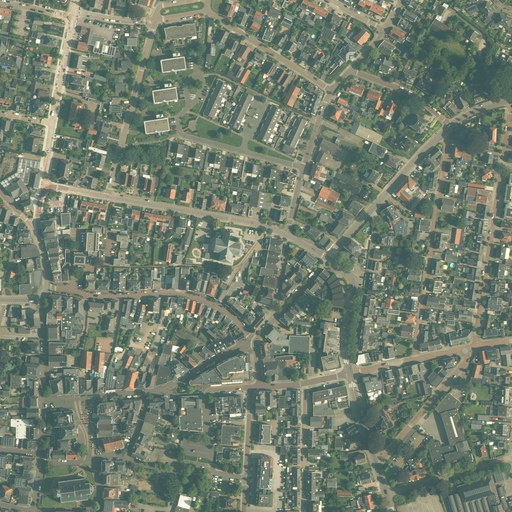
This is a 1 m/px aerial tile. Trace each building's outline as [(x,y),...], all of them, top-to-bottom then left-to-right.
[(101,10),(101,6),(98,5),(99,0),(90,0),(89,7),(101,10)] [(115,0),(115,3),(117,3),(116,10),(123,11),(125,3),(119,2),(119,0),(115,0)] [(302,10),(305,11),(307,9),(310,3),(304,0),(303,0),(300,5),(298,8),(302,10)] [(371,0),(366,0),(363,7),(369,10),(373,3),(374,1),(371,0)] [(381,5),(383,2),(381,1),(382,0),(381,0),(380,0),(379,3),(380,4),(378,6),(375,13),(381,16),(385,9),(381,7),(382,5),(381,5)] [(416,1),(416,0),(414,0),(406,0),(407,1),(406,4),(406,5),(406,6),(410,8),(410,7),(413,8),(416,9),(419,4),(415,2),(416,1)] [(233,2),(232,5),(227,3),(223,15),(231,18),(236,7),(238,8),(240,4),(233,2)] [(484,13),(491,7),(490,5),(488,2),(485,4),(484,3),(480,6),(478,4),(473,8),(475,11),(478,9),(480,11),(481,9),(484,13)] [(312,14),(313,12),(316,6),(310,3),(307,9),(309,10),(308,12),(312,14)] [(369,10),(375,13),(378,6),(373,3),(369,10),(369,11),(369,10)] [(441,6),(438,4),(433,12),(436,14),(442,18),(447,9),(441,6)] [(319,15),(322,9),(316,6),(313,12),(316,14),(315,16),(318,17),(319,15)] [(267,15),(277,19),(280,11),(270,7),(267,15)] [(491,7),(484,13),(487,16),(485,17),(487,19),(485,22),(487,24),(492,20),(490,17),(493,14),(493,13),(496,11),(493,8),(492,8),(491,7)] [(244,26),(248,15),(251,16),(253,10),(247,8),(245,14),(241,12),(241,13),(240,12),(239,13),(238,15),(239,16),(236,23),(244,26)] [(325,18),(328,12),(322,9),(319,15),(325,18)] [(418,16),(413,14),(406,11),(403,16),(410,20),(410,21),(414,23),(414,22),(415,22),(418,16)] [(282,22),(290,26),(294,18),(286,14),(282,22)] [(503,26),(506,17),(504,17),(505,16),(501,14),(499,18),(498,18),(496,22),(493,21),(491,27),(494,29),(496,25),(498,26),(499,24),(503,26)] [(324,27),(330,30),(331,30),(333,25),(337,27),(341,19),(333,15),(329,23),(327,21),(324,27)] [(511,22),(511,18),(508,17),(508,18),(506,17),(503,26),(507,27),(506,29),(509,30),(508,34),(511,35),(511,31),(511,27),(510,27),(511,23),(511,22)] [(251,22),(253,23),(250,28),(257,32),(260,27),(259,26),(262,23),(254,18),(251,22)] [(412,27),(408,24),(408,23),(401,19),(398,25),(405,29),(409,31),(412,27)] [(429,28),(443,37),(449,28),(435,19),(429,28)] [(191,25),(191,24),(186,25),(188,37),(192,37),(191,36),(196,35),(194,25),(191,25)] [(58,34),(59,27),(48,25),(47,31),(58,34)] [(185,38),(188,37),(186,25),(182,25),(182,26),(179,27),(181,37),(185,37),(185,38)] [(176,27),(176,26),(172,27),(173,39),(177,39),(177,38),(181,37),(179,27),(176,27)] [(170,40),(173,39),(172,27),(167,28),(164,29),(166,39),(170,39),(170,40)] [(324,27),(322,31),(319,36),(325,39),(330,30),(324,27)] [(92,36),(93,30),(81,28),(80,33),(86,35),(84,44),(88,45),(94,46),(93,53),(113,57),(116,48),(104,45),(105,38),(92,36)] [(366,30),(364,31),(362,29),(361,30),(359,28),(357,30),(360,32),(357,34),(365,40),(369,35),(367,34),(369,32),(366,30)] [(402,39),(403,38),(406,34),(402,33),(393,28),(389,35),(397,40),(397,41),(402,44),(405,41),(402,39)] [(266,29),(265,33),(262,39),(270,42),(272,36),(273,32),(266,29)] [(473,42),(478,34),(471,29),(465,36),(473,42)] [(225,45),(224,44),(229,34),(222,30),(216,41),(217,41),(215,45),(223,49),(225,45)] [(302,32),(298,41),(302,42),(307,31),(304,30),(303,32),(302,32)] [(131,46),(136,46),(136,39),(134,39),(134,34),(137,34),(137,31),(130,31),(130,34),(130,37),(129,37),(128,36),(125,36),(125,37),(121,37),(122,43),(127,43),(127,46),(131,46)] [(363,42),(365,40),(357,34),(355,32),(353,31),(348,38),(352,41),(353,39),(360,45),(363,42)] [(411,32),(409,35),(418,40),(420,37),(411,32)] [(37,38),(40,39),(39,44),(55,47),(55,46),(56,45),(56,44),(56,43),(56,40),(44,37),(45,34),(38,33),(37,38)] [(12,58),(6,57),(4,54),(5,47),(6,48),(7,39),(2,38),(2,36),(0,35),(0,65),(19,69),(21,59),(12,58)] [(283,43),(285,40),(287,36),(284,35),(282,38),(279,36),(279,37),(278,36),(274,42),(275,43),(274,43),(280,47),(282,45),(281,45),(283,43)] [(300,53),(301,54),(298,58),(305,62),(307,58),(310,54),(304,50),(305,47),(310,36),(307,35),(303,42),(301,45),(299,50),(301,51),(300,53)] [(418,40),(409,35),(406,40),(415,45),(418,40)] [(289,41),(290,42),(285,49),(291,53),(293,49),(295,50),(297,46),(296,46),(298,43),(294,41),(295,39),(292,37),(289,41)] [(351,42),(346,37),(343,40),(349,45),(355,50),(357,47),(351,42)] [(228,56),(231,50),(234,51),(238,43),(232,40),(228,48),(225,47),(222,53),(228,56)] [(309,40),(307,45),(314,48),(316,43),(309,40)] [(395,54),(392,53),(395,47),(384,41),(378,48),(393,57),(395,54)] [(88,45),(84,44),(78,43),(77,49),(86,51),(88,45)] [(339,66),(344,60),(345,62),(349,58),(350,59),(353,56),(352,55),(355,52),(349,46),(348,45),(345,48),(344,47),(341,50),(342,51),(338,55),(340,57),(335,62),(339,66)] [(244,60),(250,50),(244,46),(237,55),(236,55),(234,58),(240,62),(242,59),(244,60)] [(412,52),(407,50),(403,57),(408,60),(412,52)] [(259,63),(262,58),(255,53),(252,58),(251,57),(249,61),(252,63),(254,60),(259,63)] [(315,68),(319,62),(321,63),(325,56),(321,53),(317,60),(315,59),(310,66),(315,68)] [(511,57),(511,58),(503,53),(500,60),(503,62),(502,63),(509,66),(511,61),(511,57)] [(50,65),(51,58),(45,57),(46,54),(41,54),(40,62),(33,61),(32,65),(44,67),(44,64),(50,65)] [(390,68),(385,66),(387,59),(383,57),(381,63),(375,60),(373,65),(380,67),(379,71),(388,74),(390,68)] [(122,62),(122,58),(117,58),(118,72),(125,72),(125,68),(130,68),(130,62),(128,62),(124,62),(122,62)] [(183,58),(177,59),(176,59),(176,58),(167,59),(164,59),(160,60),(161,61),(162,71),(165,71),(166,72),(170,71),(170,70),(173,70),(173,71),(174,71),(176,71),(182,70),(181,68),(185,68),(183,58)] [(82,66),(82,61),(82,60),(74,59),(72,68),(81,70),(85,71),(85,66),(82,66)] [(279,84),(286,73),(281,69),(277,75),(275,73),(273,75),(271,74),(276,66),(270,63),(264,73),(269,76),(268,78),(271,79),(269,82),(272,84),(275,80),(277,81),(276,83),(279,84)] [(238,78),(244,69),(238,65),(234,73),(229,70),(226,76),(237,81),(238,78)] [(35,74),(40,75),(40,78),(49,80),(50,73),(41,72),(42,68),(36,67),(35,71),(36,71),(35,74)] [(242,83),(248,71),(245,69),(238,81),(242,83)] [(406,83),(410,76),(412,71),(411,71),(407,69),(406,70),(405,69),(403,73),(404,73),(401,80),(406,83)] [(412,71),(410,76),(406,83),(412,85),(415,78),(416,75),(417,73),(412,70),(411,71),(412,71)] [(417,86),(422,90),(427,81),(432,74),(429,72),(426,77),(426,78),(424,81),(421,79),(417,86)] [(291,85),(287,83),(291,77),(286,74),(286,73),(279,84),(284,88),(283,89),(288,92),(291,85)] [(115,91),(124,91),(124,84),(122,84),(122,79),(125,79),(125,75),(118,76),(109,76),(109,79),(115,79),(115,84),(115,91)] [(75,84),(86,87),(86,86),(87,81),(92,82),(93,79),(85,77),(85,80),(83,79),(72,77),(72,78),(71,78),(70,82),(71,82),(71,84),(75,84)] [(427,81),(422,90),(428,94),(433,87),(436,90),(443,79),(439,77),(435,81),(432,82),(431,84),(427,81)] [(216,84),(216,85),(216,87),(226,91),(227,88),(227,87),(228,85),(218,81),(216,84)] [(37,94),(37,93),(38,93),(38,97),(38,98),(42,99),(42,97),(46,98),(47,91),(39,90),(38,90),(39,83),(32,82),(30,92),(37,94)] [(74,89),(74,91),(84,93),(88,93),(88,90),(86,90),(86,87),(75,84),(75,86),(74,86),(73,89),(74,89)] [(305,92),(311,95),(313,92),(316,94),(318,90),(309,84),(306,89),(302,87),(299,91),(304,93),(305,92)] [(349,85),(346,91),(355,94),(355,93),(358,87),(358,86),(358,85),(355,84),(355,85),(352,84),(352,86),(349,85)] [(296,96),(297,95),(300,89),(291,85),(282,103),(292,107),(297,97),(296,96)] [(355,93),(355,94),(362,97),(365,88),(358,85),(358,86),(358,87),(355,93)] [(214,88),(212,92),(222,96),(223,95),(224,95),(226,91),(216,87),(215,88),(214,88)] [(476,91),(478,94),(473,97),(476,103),(484,99),(481,93),(480,93),(480,92),(481,90),(476,87),(474,90),(476,91)] [(167,88),(159,90),(159,89),(156,90),(152,90),(152,92),(154,102),(157,101),(157,103),(162,102),(162,101),(165,100),(165,102),(166,101),(168,101),(173,100),(173,99),(176,99),(175,88),(169,89),(168,90),(167,88)] [(4,100),(3,105),(10,106),(13,90),(10,90),(9,95),(8,95),(8,97),(4,96),(4,100)] [(320,100),(322,94),(321,92),(318,90),(316,94),(313,92),(311,95),(313,96),(312,98),(320,100)] [(369,100),(372,101),(376,92),(372,90),(372,92),(369,91),(366,99),(366,98),(365,102),(368,104),(369,100)] [(211,95),(211,96),(211,98),(221,102),(222,99),(222,98),(222,96),(212,92),(211,95)] [(241,94),(240,98),(250,102),(251,101),(253,97),(243,92),(242,94),(241,94)] [(379,101),(381,95),(379,94),(380,93),(376,92),(372,101),(375,102),(373,108),(379,110),(382,102),(379,101)] [(437,102),(441,106),(447,112),(452,117),(459,111),(452,104),(452,105),(449,101),(452,97),(450,97),(452,93),(448,92),(446,96),(445,95),(443,100),(440,99),(437,102)] [(453,96),(455,99),(461,110),(469,106),(463,95),(462,95),(461,92),(453,96)] [(311,102),(311,103),(318,105),(320,100),(312,98),(306,96),(305,100),(311,102)] [(102,101),(112,101),(112,102),(112,107),(109,107),(109,113),(121,113),(121,107),(116,107),(116,102),(119,102),(119,98),(112,98),(102,98),(102,101)] [(209,99),(207,103),(217,107),(218,105),(219,105),(221,102),(211,98),(210,99),(209,99)] [(250,102),(240,98),(238,101),(239,102),(238,104),(248,108),(250,104),(249,104),(250,102)] [(339,98),(337,103),(346,107),(348,103),(339,98)] [(397,116),(395,115),(397,110),(395,110),(398,105),(394,104),(394,102),(391,100),(389,104),(386,110),(385,110),(383,114),(396,119),(397,116)] [(309,107),(316,110),(318,105),(311,103),(310,103),(304,101),(303,105),(309,107)] [(79,126),(83,105),(72,103),(69,120),(73,120),(72,125),(74,126),(74,127),(75,129),(77,129),(78,128),(78,126),(79,126)] [(206,107),(206,108),(216,113),(217,110),(217,109),(217,107),(207,103),(206,106),(206,107)] [(246,112),(248,108),(238,104),(237,105),(236,105),(235,109),(245,113),(246,112)] [(270,109),(270,110),(270,111),(279,116),(281,113),(280,112),(281,110),(271,105),(270,109)] [(43,116),(44,110),(28,107),(27,110),(34,112),(33,114),(43,116)] [(315,115),(316,110),(309,107),(309,109),(306,108),(304,107),(302,110),(305,111),(307,112),(315,115)] [(341,113),(342,111),(335,107),(334,109),(333,109),(332,112),(345,118),(346,115),(341,113)] [(216,113),(206,108),(205,110),(204,110),(202,114),(212,118),(213,116),(214,116),(216,113)] [(245,113),(235,109),(233,112),(234,113),(233,114),(243,119),(245,115),(244,115),(245,113)] [(421,134),(428,123),(422,118),(426,113),(421,109),(417,115),(417,116),(410,126),(421,134)] [(268,113),(266,116),(276,121),(277,119),(278,119),(279,116),(270,111),(269,113),(268,113)] [(345,118),(332,112),(331,115),(331,116),(331,117),(337,121),(338,119),(343,121),(345,118)] [(241,123),(243,119),(233,114),(232,116),(231,116),(230,120),(240,124),(241,123)] [(276,121),(266,116),(265,120),(265,121),(264,122),(274,127),(276,124),(275,123),(276,121)] [(101,132),(107,134),(111,121),(97,117),(96,121),(100,121),(98,126),(102,127),(101,132)] [(295,119),(294,122),(304,127),(304,126),(305,126),(307,122),(297,117),(296,119),(295,119)] [(161,120),(159,120),(159,119),(150,120),(147,120),(144,121),(144,122),(146,133),(149,132),(149,133),(154,133),(153,131),(156,131),(156,132),(158,132),(159,132),(165,131),(165,130),(168,129),(167,119),(161,120)] [(240,124),(230,120),(228,123),(229,124),(228,125),(238,130),(240,126),(239,126),(240,124)] [(8,131),(10,122),(3,121),(1,130),(8,131)] [(263,124),(261,127),(271,132),(272,130),(273,130),(274,127),(264,122),(264,124),(263,124)] [(304,127),(294,122),(292,126),(293,126),(292,128),(302,133),(303,129),(304,127)] [(355,135),(360,125),(354,123),(350,133),(355,135)] [(41,129),(33,127),(33,126),(28,125),(27,130),(32,130),(31,134),(39,136),(41,129)] [(355,135),(373,143),(379,145),(383,136),(360,125),(355,135)] [(260,132),(259,133),(269,138),(271,134),(270,134),(271,132),(261,127),(260,131),(260,132)] [(300,137),(302,133),(292,128),(291,130),(290,130),(289,133),(299,138),(299,136),(300,137)] [(464,141),(473,135),(469,128),(460,134),(457,136),(460,142),(463,140),(464,141)] [(489,149),(490,142),(495,142),(496,129),(487,128),(487,134),(486,134),(485,140),(482,140),(482,147),(485,148),(489,149)] [(399,141),(401,142),(400,143),(393,137),(391,139),(387,142),(397,151),(399,148),(401,150),(402,148),(406,152),(410,147),(409,146),(412,143),(405,137),(408,135),(404,132),(400,129),(398,131),(401,135),(399,137),(401,139),(399,141)] [(105,143),(107,134),(101,132),(100,135),(98,141),(104,143),(105,143)] [(269,138),(259,133),(259,135),(258,135),(256,138),(266,143),(267,141),(268,141),(269,138)] [(299,138),(289,133),(287,137),(288,137),(287,139),(297,144),(298,140),(299,138)] [(352,152),(356,145),(338,137),(335,143),(339,144),(339,146),(352,152)] [(37,152),(39,140),(29,139),(27,151),(37,152)] [(295,147),(297,144),(287,139),(286,141),(285,141),(284,144),(294,149),(294,147),(295,147)] [(76,145),(77,141),(71,140),(71,142),(65,141),(63,149),(71,150),(72,145),(76,145)] [(342,149),(337,147),(323,140),(320,147),(321,148),(319,151),(320,152),(316,161),(323,165),(328,155),(329,152),(339,156),(342,149)] [(387,149),(379,145),(373,143),(369,152),(383,158),(387,149)] [(171,153),(177,154),(178,145),(172,144),(172,147),(169,146),(167,158),(170,158),(171,153)] [(178,145),(177,154),(182,155),(181,162),(184,162),(187,151),(183,150),(184,145),(180,144),(180,145),(178,145)] [(294,149),(284,144),(282,148),(283,148),(282,151),(292,155),(293,151),(293,150),(294,149)] [(463,149),(459,148),(453,147),(451,155),(458,156),(462,156),(463,149)] [(189,158),(194,159),(196,149),(190,148),(190,151),(187,151),(184,162),(188,163),(189,158)] [(442,153),(438,148),(431,154),(435,159),(442,153)] [(196,149),(194,159),(200,160),(199,166),(202,167),(204,156),(201,155),(202,150),(198,149),(198,150),(196,149)] [(480,157),(485,158),(484,163),(492,164),(493,156),(487,155),(487,152),(481,151),(480,157)] [(97,160),(104,162),(105,156),(98,154),(98,155),(96,154),(94,153),(94,154),(93,157),(97,158),(97,160)] [(213,168),(214,164),(216,155),(210,154),(209,157),(206,156),(204,168),(207,168),(208,167),(213,168)] [(216,155),(214,164),(220,165),(218,172),(222,172),(224,161),(221,160),(222,155),(217,154),(217,155),(216,155)] [(440,165),(435,159),(431,154),(430,155),(429,155),(425,159),(424,160),(432,171),(434,173),(436,171),(435,169),(440,165)] [(389,156),(388,159),(387,158),(385,162),(386,163),(396,168),(398,164),(399,165),(401,162),(400,161),(389,156)] [(16,160),(10,159),(9,159),(4,158),(0,169),(0,179),(6,161),(15,163),(16,160)] [(226,168),(232,169),(233,159),(227,158),(227,161),(224,161),(222,172),(225,173),(226,168)] [(24,186),(28,185),(29,179),(30,179),(31,174),(37,175),(38,173),(39,173),(39,169),(40,162),(19,159),(17,173),(0,182),(6,190),(13,186),(11,184),(20,178),(24,186)] [(233,159),(232,169),(237,170),(236,176),(240,177),(242,165),(239,165),(239,160),(235,159),(235,160),(233,159)] [(461,160),(457,159),(456,164),(448,163),(447,173),(453,173),(458,174),(457,175),(461,176),(462,173),(461,173),(461,167),(462,165),(463,165),(464,161),(461,161),(461,160)] [(104,162),(97,160),(96,162),(93,161),(93,163),(90,162),(90,163),(85,162),(84,166),(95,170),(96,167),(102,169),(104,162)] [(59,173),(69,175),(71,163),(61,161),(59,173)] [(246,173),(251,174),(253,165),(247,164),(247,167),(243,166),(241,178),(245,179),(246,173)] [(253,165),(251,174),(257,175),(256,182),(259,183),(261,171),(258,170),(259,165),(255,164),(255,165),(253,165)] [(312,169),(313,169),(312,171),(326,175),(327,172),(323,171),(321,170),(322,167),(314,165),(313,165),(312,168),(312,169)] [(263,178),(269,179),(271,169),(265,168),(264,171),(261,171),(259,183),(263,183),(263,178)] [(381,176),(372,170),(369,168),(366,171),(370,174),(367,178),(364,177),(362,180),(368,184),(370,181),(376,185),(378,181),(379,180),(379,179),(381,176)] [(486,181),(487,178),(490,178),(491,178),(491,175),(490,174),(491,172),(483,171),(484,169),(477,168),(476,171),(479,172),(483,173),(482,177),(482,180),(486,181)] [(271,169),(269,179),(275,180),(273,187),(277,187),(278,182),(279,176),(276,175),(277,170),(273,169),(272,170),(271,169)] [(325,178),(326,175),(312,171),(312,172),(311,172),(310,173),(310,175),(310,176),(311,176),(310,177),(319,179),(320,176),(322,176),(321,177),(325,178)] [(282,176),(279,176),(278,182),(291,184),(293,174),(283,172),(282,176)] [(337,172),(332,183),(358,195),(359,193),(362,187),(363,185),(362,185),(358,182),(347,177),(341,174),(338,173),(337,172)] [(431,174),(430,182),(434,183),(434,182),(437,182),(438,175),(439,172),(435,172),(433,175),(431,174)] [(68,178),(69,175),(59,173),(58,179),(65,180),(68,181),(68,178)] [(127,187),(129,174),(123,173),(121,185),(127,186),(127,187)] [(146,192),(147,192),(149,179),(143,177),(143,174),(140,173),(139,183),(142,183),(140,189),(147,191),(146,192)] [(30,192),(36,193),(37,189),(38,189),(40,175),(37,175),(31,174),(30,179),(29,179),(28,185),(27,188),(29,190),(30,192)] [(130,174),(129,174),(127,187),(134,188),(135,182),(138,183),(139,176),(136,175),(136,176),(129,175),(130,174)] [(511,174),(509,185),(507,185),(507,187),(505,187),(505,190),(506,190),(506,193),(504,193),(504,196),(506,196),(505,199),(504,199),(503,201),(505,202),(509,203),(508,205),(506,205),(506,209),(504,208),(504,211),(505,211),(505,215),(503,215),(503,218),(504,218),(504,219),(511,220),(511,174)] [(403,202),(402,203),(406,207),(409,204),(411,201),(414,199),(405,191),(407,188),(409,190),(414,184),(416,183),(409,177),(394,193),(400,199),(403,202)] [(20,196),(28,191),(29,190),(27,188),(28,185),(24,186),(20,178),(11,184),(13,186),(6,190),(13,198),(15,196),(16,198),(19,196),(20,196)] [(76,187),(77,179),(68,178),(68,181),(65,180),(64,185),(76,187)] [(82,182),(86,184),(86,186),(95,189),(97,180),(88,178),(88,180),(83,178),(82,182)] [(149,179),(147,192),(153,193),(155,182),(158,183),(159,178),(156,178),(155,181),(149,180),(149,179)] [(336,204),(340,195),(323,187),(324,186),(323,185),(324,181),(319,180),(318,183),(316,182),(313,189),(315,190),(320,192),(319,196),(336,204)] [(429,188),(429,191),(433,192),(434,189),(436,189),(437,182),(434,182),(434,183),(430,182),(429,188)] [(417,187),(414,184),(409,190),(407,188),(405,191),(414,199),(411,201),(412,203),(413,202),(416,205),(426,195),(417,187)] [(175,191),(174,190),(175,187),(170,186),(170,190),(167,189),(165,198),(166,198),(167,199),(168,199),(169,198),(174,199),(175,191)] [(364,189),(362,187),(359,193),(361,195),(366,200),(368,197),(369,198),(372,194),(367,189),(364,192),(362,191),(364,189)] [(476,202),(477,196),(478,190),(468,188),(466,201),(468,201),(476,202)] [(191,194),(190,194),(191,190),(187,189),(187,193),(183,192),(181,200),(182,200),(183,201),(185,202),(186,201),(189,202),(191,194)] [(29,190),(28,191),(20,196),(22,204),(26,202),(31,200),(30,200),(30,197),(29,197),(30,192),(29,190)] [(249,206),(251,207),(270,210),(271,203),(265,202),(266,198),(266,194),(252,191),(249,206)] [(217,210),(218,200),(215,200),(216,196),(211,196),(209,208),(213,209),(214,210),(215,210),(216,209),(217,210)] [(222,197),(222,201),(218,200),(217,210),(218,211),(220,211),(220,210),(224,211),(227,198),(222,197)] [(288,208),(290,198),(281,197),(280,202),(278,202),(278,206),(279,206),(288,208)] [(299,204),(313,210),(315,204),(301,198),(299,204)] [(205,210),(207,200),(199,199),(198,208),(205,210)] [(337,207),(317,199),(316,203),(335,212),(337,207)] [(24,212),(33,208),(32,204),(33,204),(31,200),(26,202),(22,204),(21,204),(24,212)] [(357,216),(364,207),(353,200),(347,210),(357,216)] [(454,204),(455,202),(443,200),(442,202),(441,207),(442,207),(441,210),(453,211),(454,209),(454,204)] [(86,212),(86,209),(88,203),(81,201),(79,211),(84,212),(86,212)] [(227,212),(233,213),(235,204),(232,204),(232,201),(229,201),(229,203),(227,212)] [(240,205),(239,214),(245,215),(247,206),(246,206),(247,204),(244,203),(243,206),(240,205)] [(389,223),(391,222),(393,225),(401,221),(397,215),(398,214),(397,212),(396,212),(392,206),(383,211),(383,212),(380,213),(383,217),(385,215),(389,223)] [(481,212),(481,213),(489,214),(490,207),(482,206),(479,206),(478,212),(481,212)] [(113,220),(120,221),(122,210),(117,209),(118,208),(114,207),(114,208),(112,216),(114,216),(113,220)] [(19,218),(10,215),(11,211),(3,208),(0,219),(0,221),(17,226),(19,218)] [(274,212),(277,213),(275,220),(283,221),(284,213),(278,212),(279,210),(275,210),(274,212)] [(131,219),(134,220),(134,221),(135,221),(135,222),(137,222),(137,221),(138,221),(139,218),(140,212),(132,211),(131,219)] [(338,221),(339,222),(348,226),(355,217),(343,212),(340,217),(338,221)] [(61,214),(62,226),(70,225),(70,213),(61,214)] [(153,221),(156,222),(157,215),(151,214),(150,221),(149,223),(151,224),(153,224),(153,221)] [(453,216),(442,214),(441,218),(441,219),(441,221),(441,222),(443,222),(444,222),(452,223),(453,216)] [(41,222),(42,234),(55,232),(54,227),(54,220),(58,220),(58,216),(55,216),(47,217),(48,221),(41,222)] [(170,217),(164,216),(163,223),(169,224),(168,227),(172,228),(173,223),(169,222),(170,217)] [(339,222),(338,221),(328,217),(326,222),(334,225),(335,226),(331,232),(338,238),(348,226),(339,222)] [(185,229),(186,220),(183,220),(182,218),(180,218),(179,219),(178,228),(181,228),(180,233),(184,233),(185,229)] [(405,221),(404,219),(401,221),(393,225),(396,233),(407,235),(409,222),(405,221)] [(419,231),(430,232),(431,222),(421,221),(419,231)] [(18,231),(28,231),(27,227),(26,227),(25,224),(23,224),(23,223),(19,222),(18,227),(17,231),(18,231)] [(327,251),(334,243),(330,239),(326,236),(328,233),(310,227),(306,233),(317,242),(317,243),(322,248),(323,248),(327,251)] [(185,237),(191,238),(193,229),(187,228),(185,237)] [(461,230),(455,229),(453,244),(459,245),(461,230)] [(213,252),(214,252),(216,253),(215,256),(214,256),(214,260),(223,262),(231,263),(232,258),(233,258),(233,257),(235,257),(235,256),(238,256),(241,253),(243,247),(240,243),(239,243),(240,239),(236,238),(236,234),(233,233),(233,232),(230,231),(226,230),(226,232),(223,232),(222,236),(220,235),(218,235),(218,237),(217,239),(216,239),(212,242),(211,248),(213,252)] [(511,234),(503,233),(502,236),(501,237),(501,239),(502,239),(502,240),(510,241),(511,241),(511,234)] [(447,243),(448,235),(438,234),(436,241),(445,243),(447,243)] [(386,246),(388,246),(389,237),(387,236),(379,235),(378,245),(386,246)] [(189,245),(191,238),(185,237),(183,236),(181,244),(182,244),(187,246),(188,246),(189,245)] [(477,242),(477,244),(484,245),(485,237),(478,236),(475,236),(475,242),(477,242)] [(356,251),(359,246),(352,239),(345,247),(352,254),(357,258),(360,255),(356,251)] [(444,251),(445,243),(436,241),(435,249),(444,251)] [(57,242),(45,244),(48,254),(59,252),(57,242)] [(169,262),(170,254),(172,244),(166,243),(163,261),(169,262)] [(280,253),(281,252),(282,247),(267,244),(266,250),(280,253)] [(484,245),(477,244),(477,245),(474,244),(473,251),(476,252),(483,253),(484,245)] [(15,260),(17,259),(21,259),(27,258),(40,257),(38,250),(36,250),(36,246),(35,246),(24,246),(21,246),(18,246),(18,245),(14,245),(14,251),(17,251),(17,254),(15,254),(15,260)] [(382,256),(384,256),(385,252),(374,250),(373,259),(381,260),(382,256)] [(302,253),(314,264),(317,261),(307,252),(306,253),(304,251),(302,253)] [(280,255),(266,252),(265,257),(279,260),(280,255)] [(299,257),(301,259),(300,260),(310,269),(314,264),(302,253),(299,257)] [(59,256),(58,254),(48,255),(51,273),(52,273),(61,272),(61,271),(62,269),(62,268),(60,268),(60,264),(61,264),(61,262),(59,261),(59,260),(62,260),(61,256),(59,256)] [(169,262),(169,263),(181,264),(182,255),(170,254),(169,262)] [(445,261),(453,262),(457,263),(458,257),(446,255),(445,261)] [(36,270),(42,269),(40,257),(25,259),(26,267),(25,267),(25,271),(30,271),(36,270)] [(278,265),(279,260),(265,257),(264,263),(278,265)] [(482,261),(474,260),(465,259),(464,262),(467,263),(467,265),(474,266),(481,267),(482,261)] [(443,269),(444,262),(434,260),(432,268),(443,269)] [(293,273),(301,280),(306,274),(301,269),(302,269),(300,267),(300,266),(295,261),(292,265),(297,269),(293,273)] [(380,272),(381,263),(379,263),(373,262),(371,270),(378,271),(380,272)] [(277,271),(278,265),(264,263),(263,268),(273,270),(277,271)] [(298,283),(301,280),(293,273),(290,270),(286,266),(284,275),(287,278),(283,283),(282,289),(284,291),(282,293),(286,297),(295,287),(294,285),(297,282),(298,283)] [(177,290),(179,268),(172,268),(171,276),(166,276),(165,290),(177,290)] [(273,270),(263,268),(260,268),(259,276),(264,277),(264,276),(271,278),(273,270)] [(420,281),(422,272),(409,270),(409,269),(406,268),(405,273),(408,274),(408,278),(407,280),(420,281)] [(442,277),(443,269),(432,268),(431,275),(442,277)] [(472,275),(480,276),(480,270),(473,269),(467,268),(466,274),(467,274),(472,275)] [(61,272),(52,273),(53,281),(54,283),(69,281),(68,269),(64,270),(64,274),(61,274),(61,272)] [(41,286),(42,270),(32,272),(32,273),(25,273),(26,284),(19,285),(19,295),(30,294),(31,293),(30,285),(33,285),(33,286),(41,286)] [(325,279),(328,277),(329,275),(324,270),(319,275),(325,280),(325,279)] [(153,281),(153,278),(154,271),(148,271),(148,274),(145,274),(144,278),(143,278),(142,289),(143,289),(144,290),(145,290),(146,290),(146,288),(152,289),(152,288),(153,281)] [(101,276),(101,290),(108,291),(108,287),(110,287),(110,278),(106,278),(105,282),(104,282),(105,276),(104,276),(104,273),(101,273),(101,276)] [(125,291),(125,274),(114,273),(113,291),(125,291)] [(328,277),(325,279),(325,280),(326,282),(327,280),(330,285),(333,290),(334,295),(334,300),(333,304),(332,303),(331,303),(331,304),(331,305),(330,307),(343,309),(344,300),(343,300),(343,293),(342,293),(341,286),(340,286),(338,279),(337,279),(334,273),(329,278),(328,277)] [(191,291),(198,292),(201,280),(202,279),(202,275),(197,274),(196,278),(194,278),(193,282),(191,291)] [(371,274),(369,282),(377,283),(378,283),(378,281),(381,282),(382,277),(378,276),(379,275),(371,274)] [(274,289),(276,279),(272,278),(271,278),(264,276),(264,277),(262,286),(274,289)] [(318,277),(312,284),(315,286),(317,284),(320,286),(324,282),(318,277)] [(214,297),(216,289),(218,284),(217,284),(219,279),(216,278),(216,280),(210,278),(208,282),(209,282),(206,294),(213,297),(214,297)] [(191,291),(191,282),(189,281),(189,280),(180,280),(179,290),(191,291)] [(208,282),(201,280),(198,292),(205,294),(208,282)] [(377,285),(377,283),(369,282),(368,289),(376,290),(377,289),(381,289),(381,286),(377,285)] [(470,289),(470,291),(477,292),(478,285),(471,283),(471,284),(469,283),(468,288),(470,289)] [(312,284),(307,289),(313,294),(320,286),(317,284),(315,286),(312,284)] [(248,306),(250,308),(253,301),(259,288),(251,285),(247,294),(247,296),(240,292),(238,297),(236,296),(235,298),(230,297),(229,299),(228,298),(225,304),(231,308),(230,309),(240,317),(248,306)] [(406,288),(405,294),(410,295),(410,292),(418,293),(419,287),(411,286),(410,289),(406,288)] [(217,289),(216,289),(214,297),(214,298),(221,302),(227,291),(218,287),(217,289)] [(264,288),(260,296),(272,298),(274,290),(267,288),(264,288)] [(307,289),(304,292),(311,299),(311,301),(320,301),(320,298),(317,298),(314,296),(313,294),(307,289)] [(476,300),(477,292),(470,291),(470,292),(467,292),(466,298),(469,299),(476,300)] [(303,308),(311,299),(304,292),(302,294),(296,301),(303,308)] [(47,314),(57,314),(61,314),(61,313),(61,297),(61,296),(50,295),(49,296),(47,314)] [(272,299),(272,298),(260,296),(257,302),(271,307),(272,299)] [(61,297),(61,313),(71,313),(72,308),(72,298),(61,297)] [(365,307),(373,308),(375,300),(375,298),(367,297),(367,299),(365,307)] [(169,308),(171,298),(164,298),(161,317),(163,317),(164,312),(163,312),(163,310),(169,311),(169,308)] [(176,309),(178,298),(172,298),(171,298),(169,308),(176,309)] [(183,299),(178,298),(176,309),(175,314),(181,315),(182,310),(181,310),(183,299)] [(416,311),(417,301),(407,299),(405,310),(416,311)] [(129,315),(129,313),(130,309),(129,308),(129,307),(130,307),(132,300),(124,300),(121,317),(119,324),(126,325),(126,328),(133,329),(134,325),(132,324),(132,325),(129,324),(130,321),(127,320),(129,315)] [(118,310),(118,301),(111,301),(111,302),(104,302),(103,304),(88,303),(88,312),(103,313),(103,311),(110,311),(111,310),(118,310)] [(196,302),(190,301),(188,312),(193,314),(196,302)] [(257,302),(253,301),(250,308),(259,315),(256,318),(250,327),(254,330),(269,313),(271,307),(257,302)] [(475,309),(476,303),(465,301),(464,307),(475,309)] [(201,316),(205,305),(197,302),(194,314),(198,316),(201,316)] [(295,302),(290,307),(297,313),(298,314),(302,309),(295,302)] [(497,305),(489,303),(488,308),(489,308),(489,309),(496,310),(502,311),(503,307),(496,306),(497,305)] [(145,311),(146,305),(138,304),(138,309),(134,322),(141,324),(145,311)] [(206,320),(212,308),(205,305),(201,316),(198,322),(204,325),(206,320)] [(297,313),(290,307),(285,313),(292,320),(292,319),(295,316),(297,313)] [(373,308),(365,307),(364,317),(372,318),(372,315),(375,315),(376,308),(373,308)] [(216,310),(212,308),(206,320),(210,321),(210,320),(212,320),(216,310)] [(28,310),(18,311),(19,322),(26,321),(26,320),(30,320),(30,319),(39,318),(39,314),(37,311),(28,312),(28,310)] [(242,319),(245,322),(252,314),(247,310),(244,314),(246,315),(242,319)] [(471,321),(472,313),(460,311),(459,319),(471,321)] [(219,322),(224,315),(218,312),(214,318),(214,319),(213,320),(215,321),(216,320),(219,322)] [(61,327),(61,330),(66,331),(71,331),(71,313),(61,313),(61,314),(61,319),(61,327)] [(292,320),(285,313),(279,320),(286,326),(290,322),(292,324),(293,324),(294,322),(292,320)] [(47,323),(57,324),(57,319),(61,319),(61,314),(57,314),(47,314),(46,323),(47,323)] [(256,318),(252,314),(245,322),(250,326),(256,318)] [(403,314),(403,318),(401,318),(401,321),(414,323),(415,316),(403,314)] [(491,328),(489,328),(490,322),(491,322),(492,315),(487,314),(485,329),(484,336),(485,337),(492,337),(491,328)] [(106,316),(105,324),(113,325),(115,318),(106,316)] [(221,329),(223,331),(225,328),(227,326),(232,321),(225,316),(223,322),(225,324),(221,329)] [(26,320),(26,321),(27,324),(29,324),(29,328),(40,327),(39,321),(39,318),(30,319),(30,320),(26,320)] [(363,321),(362,329),(370,330),(370,327),(374,327),(375,323),(371,322),(363,321)] [(322,352),(326,352),(332,353),(332,355),(335,355),(335,351),(338,351),(339,346),(338,346),(339,343),(338,343),(339,339),(338,339),(339,336),(338,336),(339,331),(339,328),(338,328),(333,327),(333,324),(334,324),(334,323),(324,322),(323,333),(325,334),(322,352)] [(112,333),(113,325),(105,324),(103,331),(112,333)] [(228,331),(225,328),(223,331),(226,334),(229,332),(231,337),(235,343),(245,337),(242,332),(236,325),(232,329),(234,333),(233,334),(230,330),(228,331)] [(61,331),(61,330),(61,327),(58,326),(47,327),(47,341),(59,340),(59,343),(60,343),(65,343),(66,331),(61,331)] [(138,335),(141,328),(136,326),(131,335),(136,338),(138,335)] [(271,342),(280,332),(274,326),(271,329),(265,336),(265,338),(270,342),(271,342)] [(222,340),(223,342),(226,348),(235,343),(231,337),(229,332),(226,334),(224,335),(219,331),(215,327),(215,328),(211,332),(217,337),(220,340),(222,340)] [(412,338),(413,328),(402,327),(401,336),(412,338)] [(197,355),(204,360),(207,357),(208,358),(214,355),(213,354),(205,347),(204,347),(205,345),(202,343),(197,338),(177,328),(174,334),(181,339),(181,338),(194,347),(192,349),(193,350),(192,351),(197,355)] [(470,341),(471,332),(470,332),(469,329),(461,331),(462,334),(459,335),(460,343),(470,341)] [(209,339),(212,341),(212,342),(217,337),(211,332),(209,330),(205,334),(210,338),(209,339)] [(422,352),(429,350),(428,343),(426,337),(427,337),(428,332),(423,331),(422,336),(421,344),(420,345),(422,352)] [(280,332),(271,342),(270,343),(268,344),(269,350),(272,350),(280,352),(281,346),(289,346),(289,340),(286,340),(286,336),(285,335),(285,333),(280,332)] [(460,343),(459,335),(457,335),(457,332),(449,334),(450,337),(452,345),(460,343)] [(200,334),(197,338),(202,343),(204,340),(206,339),(200,334)] [(289,336),(289,340),(289,346),(288,354),(309,354),(309,337),(289,336)] [(226,348),(223,342),(222,340),(220,340),(217,337),(212,342),(212,341),(211,343),(212,345),(211,345),(215,352),(216,354),(226,348)] [(368,340),(368,341),(360,339),(359,350),(366,351),(368,345),(369,345),(369,346),(375,346),(376,341),(368,340)] [(31,354),(39,354),(39,343),(38,343),(38,341),(34,341),(34,343),(27,343),(27,347),(25,347),(25,352),(19,352),(19,354),(30,356),(31,354)] [(383,349),(384,349),(385,359),(394,357),(393,348),(387,349),(385,343),(383,342),(383,349)] [(56,355),(55,348),(58,348),(58,346),(62,346),(65,346),(65,343),(60,343),(59,343),(48,343),(49,355),(56,355)] [(206,346),(205,347),(213,354),(215,352),(211,345),(210,343),(209,344),(206,346)] [(259,344),(260,351),(269,350),(268,344),(265,343),(260,343),(259,344)] [(170,353),(172,345),(164,344),(162,353),(170,355),(170,353)] [(181,354),(187,347),(183,344),(177,351),(181,354)] [(55,348),(56,355),(64,354),(65,346),(62,346),(62,348),(58,348),(55,348)] [(186,354),(188,356),(197,365),(204,360),(197,355),(192,351),(193,350),(192,349),(191,348),(191,349),(188,347),(183,352),(186,354)] [(510,354),(511,353),(511,347),(501,348),(501,355),(502,355),(504,367),(511,366),(510,354)] [(501,361),(500,358),(499,349),(496,350),(496,349),(486,351),(487,360),(486,361),(486,362),(485,362),(486,364),(485,364),(486,367),(491,366),(489,360),(495,359),(495,362),(501,361)] [(10,352),(0,350),(0,352),(0,357),(8,359),(10,352)] [(269,351),(269,350),(260,351),(261,359),(263,359),(267,358),(270,358),(273,358),(272,350),(269,351)] [(93,365),(94,352),(81,351),(79,368),(92,370),(93,365)] [(139,371),(139,372),(134,388),(144,390),(144,388),(148,373),(147,373),(148,369),(154,355),(155,354),(148,351),(144,360),(142,367),(140,367),(139,371)] [(94,371),(103,372),(103,366),(104,353),(95,352),(94,366),(94,371)] [(178,358),(181,361),(188,356),(186,354),(183,352),(178,358)] [(236,355),(235,355),(226,359),(215,365),(205,371),(190,380),(189,381),(189,382),(189,384),(189,385),(191,385),(192,385),(210,384),(210,385),(221,384),(221,383),(242,381),(251,381),(250,370),(249,357),(248,357),(247,352),(240,354),(236,355)] [(332,353),(326,352),(327,356),(321,358),(324,371),(329,370),(329,369),(335,367),(335,369),(340,367),(337,354),(335,355),(332,355),(332,353)] [(370,352),(372,358),(374,362),(377,361),(383,360),(383,354),(375,354),(375,352),(370,352)] [(170,355),(162,353),(161,357),(159,365),(163,366),(162,371),(166,372),(166,368),(168,368),(167,367),(168,367),(168,364),(170,355)] [(128,369),(133,357),(129,356),(126,355),(122,364),(121,367),(128,369)] [(134,389),(134,388),(139,372),(138,372),(139,367),(143,359),(136,355),(130,366),(129,370),(127,370),(126,376),(123,389),(122,389),(134,389)] [(147,373),(148,373),(144,388),(154,387),(153,387),(156,375),(155,375),(156,371),(158,372),(159,365),(161,357),(154,355),(148,369),(147,373)] [(286,360),(293,360),(293,355),(289,356),(275,357),(275,358),(271,358),(267,358),(263,359),(265,377),(271,376),(271,382),(289,381),(289,375),(287,375),(286,360)] [(26,362),(39,365),(39,358),(31,357),(27,356),(26,362)] [(190,369),(197,365),(188,356),(181,361),(190,369)] [(49,367),(67,367),(67,357),(49,357),(49,367)] [(454,362),(457,361),(456,358),(453,359),(453,358),(444,360),(443,360),(444,364),(445,364),(446,367),(447,367),(447,369),(453,368),(454,367),(454,366),(453,363),(454,362)] [(168,364),(168,367),(170,372),(169,373),(172,380),(172,381),(175,379),(188,370),(178,361),(176,362),(174,360),(171,362),(168,364)] [(39,365),(26,362),(26,364),(24,363),(24,364),(21,364),(21,369),(24,370),(23,377),(38,379),(39,380),(40,365),(39,365)] [(106,370),(108,371),(105,391),(115,390),(116,380),(117,375),(117,372),(120,370),(121,367),(122,364),(117,363),(116,364),(113,363),(113,365),(109,364),(108,367),(106,367),(106,370)] [(406,375),(409,375),(409,376),(411,375),(412,378),(418,377),(417,373),(425,371),(423,363),(407,367),(408,371),(406,371),(406,375)] [(93,366),(93,365),(92,370),(92,372),(92,374),(89,373),(89,375),(90,375),(90,380),(93,381),(93,377),(105,378),(106,370),(106,367),(106,366),(103,366),(103,372),(94,371),(94,366),(93,366)] [(165,384),(172,380),(169,373),(170,372),(168,367),(167,367),(168,368),(166,368),(166,372),(162,371),(163,366),(159,365),(158,372),(154,385),(156,386),(165,384)] [(478,378),(481,366),(474,365),(471,377),(469,384),(480,385),(481,379),(478,378)] [(442,369),(441,371),(437,367),(427,378),(430,383),(436,388),(444,379),(443,379),(448,374),(442,369)] [(63,369),(63,373),(63,378),(66,377),(66,380),(64,380),(64,386),(66,386),(66,394),(78,394),(78,378),(77,378),(77,369),(63,369)] [(494,379),(499,379),(499,383),(502,383),(510,384),(510,377),(503,377),(504,373),(506,374),(506,369),(500,369),(500,376),(494,375),(494,379)] [(394,378),(393,378),(392,371),(385,372),(386,376),(385,376),(386,380),(387,380),(388,384),(395,382),(394,378)] [(30,379),(26,378),(21,377),(11,375),(10,387),(20,387),(29,387),(30,379)] [(117,375),(116,380),(115,390),(123,389),(126,376),(121,375),(120,376),(118,375),(119,375),(117,375)] [(381,405),(386,404),(382,379),(378,380),(377,376),(371,378),(370,376),(364,378),(365,383),(367,393),(370,404),(381,402),(381,405)] [(92,394),(93,377),(93,381),(90,380),(81,380),(81,394),(92,394)] [(103,393),(105,378),(93,377),(92,394),(103,393)] [(64,394),(62,378),(50,381),(49,381),(53,395),(64,394)] [(30,379),(29,387),(29,388),(38,388),(39,381),(39,380),(30,379)] [(431,389),(427,389),(426,382),(417,384),(420,396),(428,394),(432,393),(431,389)] [(334,410),(349,407),(345,386),(321,392),(313,393),(313,399),(313,416),(327,416),(333,416),(335,416),(334,410)] [(502,396),(509,396),(509,389),(503,388),(503,387),(500,387),(500,386),(496,386),(495,390),(499,390),(499,396),(502,396)] [(29,388),(21,388),(21,393),(26,393),(26,397),(38,397),(39,397),(38,397),(38,388),(29,388)] [(0,396),(9,397),(10,390),(0,389),(0,396)] [(300,390),(291,391),(291,401),(288,401),(288,406),(291,406),(292,406),(300,407),(300,390)] [(264,407),(265,407),(275,406),(274,391),(265,392),(264,407)] [(256,407),(264,407),(265,392),(257,392),(255,393),(256,406),(256,407)] [(434,471),(470,460),(473,460),(470,449),(469,450),(457,409),(461,403),(449,393),(435,409),(440,414),(441,414),(450,445),(442,448),(440,441),(435,443),(433,437),(426,446),(427,450),(429,449),(433,463),(432,463),(434,471)] [(184,430),(202,432),(201,408),(201,400),(201,399),(201,396),(194,396),(185,396),(185,397),(178,397),(178,399),(178,402),(178,408),(180,430),(184,430)] [(227,397),(228,411),(229,411),(229,414),(229,417),(229,421),(229,418),(234,418),(234,420),(237,420),(237,418),(241,418),(241,413),(242,413),(242,409),(241,396),(234,396),(234,397),(233,397),(233,396),(228,397),(227,397)] [(508,404),(509,396),(502,396),(502,401),(495,401),(494,405),(503,405),(503,404),(508,404)] [(29,408),(31,408),(39,408),(38,398),(38,397),(26,397),(23,397),(22,408),(29,408)] [(227,397),(214,398),(215,412),(216,415),(221,415),(220,412),(223,412),(223,415),(229,414),(229,411),(228,411),(227,397)] [(148,409),(147,412),(158,416),(158,413),(162,413),(162,409),(161,409),(160,398),(151,399),(149,402),(147,409),(148,409)] [(165,398),(160,398),(161,409),(162,409),(162,413),(165,414),(169,414),(173,415),(173,412),(170,412),(169,408),(168,408),(168,403),(167,398),(165,398)] [(123,407),(123,409),(122,414),(122,415),(121,419),(121,420),(123,420),(127,421),(128,415),(129,411),(132,412),(133,410),(133,407),(133,403),(132,403),(132,400),(122,401),(123,407)] [(141,401),(140,400),(132,400),(132,403),(133,403),(133,407),(133,410),(132,412),(129,411),(128,415),(127,421),(127,424),(134,426),(135,422),(136,422),(141,401)] [(111,416),(113,416),(113,413),(112,410),(116,410),(116,406),(115,406),(114,402),(107,403),(99,404),(98,405),(97,413),(111,416)] [(265,407),(264,407),(256,407),(256,406),(255,406),(255,412),(256,412),(256,415),(258,415),(258,421),(265,421),(265,413),(265,407)] [(292,416),(292,417),(300,417),(300,408),(300,407),(292,406),(292,416)] [(498,406),(490,406),(489,416),(497,417),(497,416),(507,417),(508,407),(498,407),(498,406)] [(39,409),(39,408),(31,408),(31,409),(27,409),(21,409),(14,409),(8,409),(8,412),(27,413),(27,415),(21,415),(21,419),(27,419),(27,417),(38,418),(38,409),(39,409)] [(379,433),(379,432),(380,433),(388,428),(390,429),(393,427),(394,425),(392,421),(389,421),(383,409),(378,412),(381,419),(374,422),(378,429),(377,429),(376,431),(377,432),(379,433)] [(61,426),(75,425),(74,413),(74,412),(73,411),(72,411),(65,412),(64,412),(64,413),(61,413),(61,412),(51,413),(53,427),(54,427),(59,427),(61,426)] [(162,418),(158,416),(147,412),(146,412),(144,420),(145,421),(162,427),(165,422),(161,420),(162,418)] [(97,425),(112,424),(111,424),(111,416),(97,413),(97,423),(97,424),(97,425)] [(113,416),(111,416),(111,424),(115,424),(114,420),(121,419),(122,415),(113,416)] [(300,417),(292,417),(292,426),(294,426),(300,426),(300,417)] [(321,421),(321,418),(310,417),(310,426),(321,426),(321,425),(323,425),(324,421),(321,421)] [(16,427),(16,428),(16,439),(29,439),(38,439),(38,428),(32,428),(32,420),(11,419),(11,427),(16,427)] [(132,433),(135,426),(134,426),(127,424),(127,421),(123,420),(121,420),(120,425),(122,434),(126,436),(131,437),(132,434),(132,433)] [(471,420),(471,429),(481,429),(482,421),(471,420)] [(140,432),(146,435),(152,436),(155,426),(144,422),(141,432),(140,432)] [(112,424),(97,425),(97,438),(112,437),(112,425),(112,424)] [(62,439),(76,438),(76,434),(76,431),(76,429),(75,425),(61,426),(59,427),(60,439),(62,439)] [(240,429),(240,426),(221,425),(220,445),(230,445),(230,436),(239,436),(240,431),(240,429)] [(346,430),(342,431),(343,433),(344,437),(349,435),(357,430),(353,425),(346,430)] [(496,434),(499,434),(499,435),(506,435),(507,426),(500,425),(500,426),(497,425),(496,434)] [(292,438),(300,438),(300,430),(293,430),(293,429),(287,429),(287,428),(284,428),(284,434),(287,434),(292,434),(292,438)] [(140,432),(135,443),(153,451),(154,448),(148,445),(150,442),(167,446),(168,441),(152,438),(146,435),(140,432)] [(105,449),(105,452),(123,447),(123,446),(124,446),(123,442),(122,442),(120,436),(119,436),(119,435),(118,435),(112,437),(102,439),(97,440),(99,449),(99,450),(105,449)] [(14,437),(4,436),(1,436),(0,442),(0,445),(14,447),(14,437)] [(335,438),(335,445),(342,445),(345,446),(347,445),(350,444),(360,441),(360,440),(359,436),(354,438),(352,438),(351,439),(349,439),(345,440),(341,441),(340,439),(335,438)] [(505,449),(506,441),(501,441),(502,437),(490,436),(490,442),(496,443),(496,441),(498,441),(497,448),(505,449)] [(65,450),(77,449),(76,438),(62,439),(60,439),(60,440),(57,440),(58,450),(65,450)] [(23,449),(26,449),(35,451),(37,449),(38,440),(27,440),(24,440),(19,440),(18,448),(23,449)] [(348,450),(362,446),(360,441),(350,444),(347,445),(348,450)] [(154,464),(162,449),(154,448),(153,451),(135,443),(131,453),(132,453),(131,456),(142,461),(143,461),(143,462),(154,464)] [(474,454),(478,453),(480,458),(486,456),(484,446),(477,448),(476,443),(471,444),(474,454)] [(65,450),(65,460),(69,459),(74,459),(74,460),(76,460),(77,459),(77,458),(77,450),(77,449),(65,450)] [(52,451),(52,460),(65,460),(65,450),(58,450),(52,451)] [(224,450),(224,456),(230,457),(229,460),(238,461),(238,457),(238,452),(235,452),(232,451),(230,451),(230,450),(224,450)] [(316,457),(320,457),(321,457),(321,450),(308,450),(308,457),(312,457),(312,458),(316,458),(316,457)] [(352,466),(356,464),(365,462),(363,454),(354,456),(355,460),(351,461),(352,466)] [(19,464),(24,464),(35,465),(36,458),(20,456),(14,455),(14,456),(12,456),(11,462),(11,464),(14,465),(14,463),(19,464)] [(257,488),(257,491),(270,492),(270,489),(271,489),(271,479),(272,479),(272,473),(272,467),(273,459),(271,457),(260,456),(258,458),(258,466),(257,472),(257,478),(256,488),(257,488)] [(299,465),(300,456),(292,456),(292,457),(292,463),(284,463),(284,465),(287,466),(287,467),(288,467),(292,467),(292,465),(299,465)] [(111,460),(104,460),(102,461),(102,462),(101,463),(101,473),(102,473),(109,473),(120,473),(120,474),(125,475),(125,462),(115,462),(114,463),(114,469),(109,469),(109,465),(112,465),(112,463),(112,461),(111,460)] [(417,470),(419,478),(425,476),(423,468),(421,469),(419,465),(416,466),(418,470),(417,470)] [(292,472),(292,477),(299,477),(299,469),(292,469),(292,467),(288,467),(288,472),(292,472)] [(419,478),(417,470),(415,471),(413,467),(410,468),(411,472),(408,473),(409,477),(407,478),(408,481),(411,480),(411,481),(419,478)] [(34,471),(33,471),(32,471),(18,469),(15,469),(7,468),(6,476),(15,476),(15,477),(23,477),(23,476),(33,477),(34,471)] [(504,511),(504,510),(511,508),(511,500),(507,502),(502,487),(496,488),(495,483),(507,480),(504,470),(480,477),(480,480),(457,487),(459,493),(447,497),(451,511),(504,511)] [(358,485),(361,484),(361,485),(371,483),(369,473),(359,476),(359,478),(356,479),(358,485)] [(103,474),(102,479),(104,479),(103,485),(118,486),(123,486),(123,481),(120,481),(121,475),(118,475),(103,474)] [(18,488),(32,489),(33,478),(23,477),(15,477),(14,487),(18,488)] [(299,487),(299,477),(292,477),(292,484),(287,484),(287,489),(292,490),(292,487),(299,487)] [(90,494),(93,490),(92,486),(89,483),(85,484),(84,479),(71,481),(68,481),(58,482),(59,487),(59,489),(53,489),(53,493),(54,495),(54,497),(60,496),(60,498),(61,502),(75,500),(75,501),(76,501),(78,501),(80,500),(87,499),(86,494),(90,494)] [(336,490),(336,479),(327,479),(326,490),(336,490)] [(0,499),(9,501),(13,488),(2,485),(0,491),(0,499)] [(13,486),(13,488),(9,501),(8,503),(16,505),(17,496),(18,488),(14,487),(13,486)] [(31,495),(32,489),(18,488),(17,496),(16,505),(29,507),(31,495)] [(118,499),(118,489),(104,488),(103,498),(118,499)] [(256,491),(254,506),(271,507),(272,492),(270,492),(257,491),(256,491)] [(315,493),(307,493),(307,500),(315,500),(315,497),(324,497),(324,492),(315,492),(315,493)] [(194,511),(195,509),(189,507),(192,498),(180,495),(177,506),(175,511),(194,511)] [(365,503),(372,501),(370,495),(363,497),(360,498),(358,501),(359,505),(365,503)] [(235,500),(224,499),(224,498),(221,498),(221,507),(223,507),(223,508),(234,509),(234,507),(235,508),(236,504),(234,504),(235,500)] [(103,499),(102,511),(108,511),(128,511),(129,502),(114,501),(114,500),(103,499)] [(366,510),(374,508),(372,501),(365,503),(366,510)]
